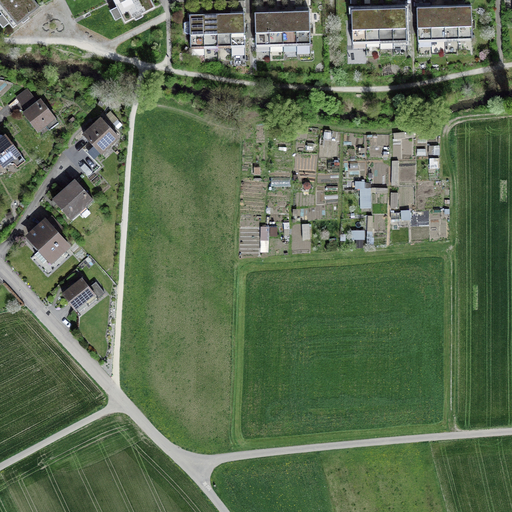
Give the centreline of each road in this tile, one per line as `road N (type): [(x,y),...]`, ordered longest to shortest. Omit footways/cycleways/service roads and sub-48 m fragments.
road 1 (unclassified): [(193,471),(240,455),(511,430)]
road 2 (residential): [(0,267),(122,402)]
